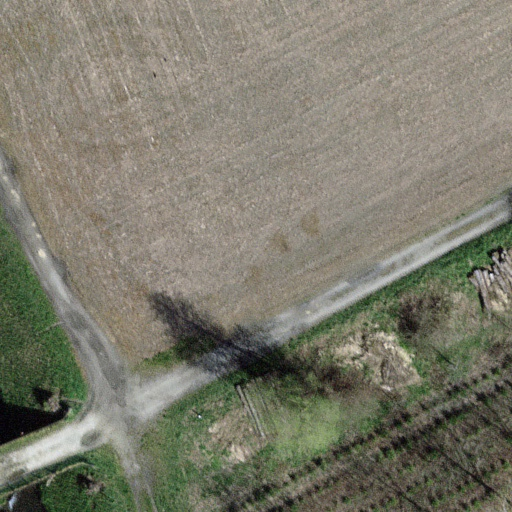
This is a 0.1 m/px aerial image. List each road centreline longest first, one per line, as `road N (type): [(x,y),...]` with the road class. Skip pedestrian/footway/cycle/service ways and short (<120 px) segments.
road 1 (track): [(0,471),(511,200)]
road 2 (track): [(107,415),(0,183)]
